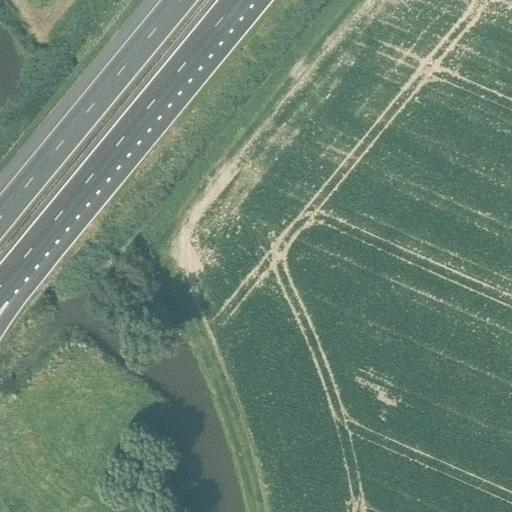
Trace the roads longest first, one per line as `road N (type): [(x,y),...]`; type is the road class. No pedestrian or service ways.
road 1 (track): [(255,511),(223,393),(152,239),(346,0)]
road 2 (motorway): [(0,285),(236,0)]
road 3 (motorway): [(179,0),(0,218)]
